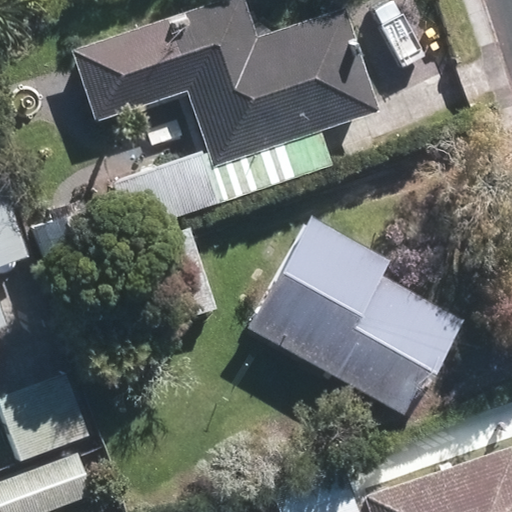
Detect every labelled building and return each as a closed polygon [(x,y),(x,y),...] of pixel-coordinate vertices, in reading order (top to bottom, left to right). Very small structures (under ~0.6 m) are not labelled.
[(219,5),(68,57),(86,111),(175,80),(202,157),(350,105),(320,19),(235,49),(219,5)] [(199,198),(185,156),(92,189),(107,230),(199,198)] [(207,315),(182,230),(139,243),(164,328),(207,315)] [(356,272),(294,239),(244,332),(381,405),(426,324),(350,283),(356,272)] [(62,378),(0,399),(0,430),(10,459),(82,434),(62,378)] [(509,511),(490,455),(358,497),(362,511),(509,511)] [(74,458),(0,484),(0,511),(57,511),(89,501),(74,458)] [(348,511),(334,472),(259,499),(263,511),(348,511)]
